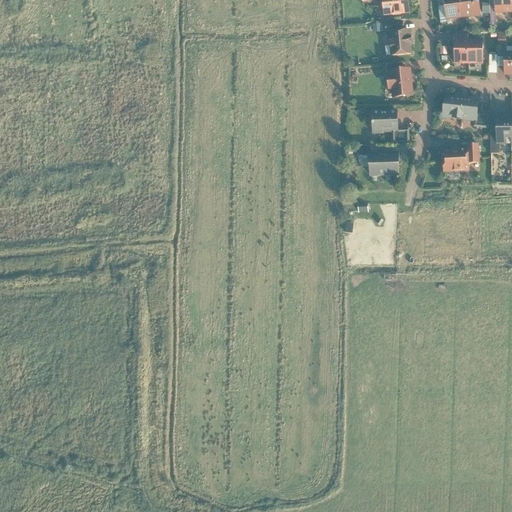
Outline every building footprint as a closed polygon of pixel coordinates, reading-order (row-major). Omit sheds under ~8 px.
[(407,0),(380,0),(381,2),(382,17),(409,15),(407,0)] [(462,21),(459,0),(443,0),(445,23),(462,21)] [(479,18),(477,0),(459,0),(462,21),(479,18)] [(511,16),(510,0),(494,0),(495,16),(511,16)] [(385,35),(387,34),(403,32),(402,23),(384,25),(385,35)] [(408,32),(403,32),(387,34),(389,60),(411,58),(408,32)] [(453,68),(468,68),(468,42),(466,42),(467,36),(453,36),(453,68)] [(482,67),(482,42),(468,42),(468,68),(482,67)] [(511,78),(511,55),(504,55),(503,78),(511,78)] [(387,72),(391,72),(390,70),(404,68),(403,63),(386,64),(387,72)] [(412,67),(404,68),(390,70),(391,72),(391,74),(387,75),(389,90),(392,90),(393,98),(415,96),(412,67)] [(461,120),(464,97),(446,95),(444,118),(461,120)] [(480,98),(464,97),(461,120),(474,122),(474,127),(489,129),(491,115),(479,114),(480,98)] [(399,110),(373,111),(373,134),(392,133),(393,145),(410,144),(410,129),(399,130),(399,110)] [(511,144),(511,115),(498,115),(498,135),(498,145),(501,145),(511,144)] [(498,145),(498,135),(491,135),(492,154),(501,154),(501,145),(498,145)] [(444,149),(445,172),(471,171),(471,164),(480,163),(480,144),(468,144),(468,149),(444,149)] [(359,156),(370,155),(370,152),(377,152),(377,146),(359,146),(359,156)] [(377,152),(370,152),(370,155),(370,177),(400,176),(399,152),(377,152)]
